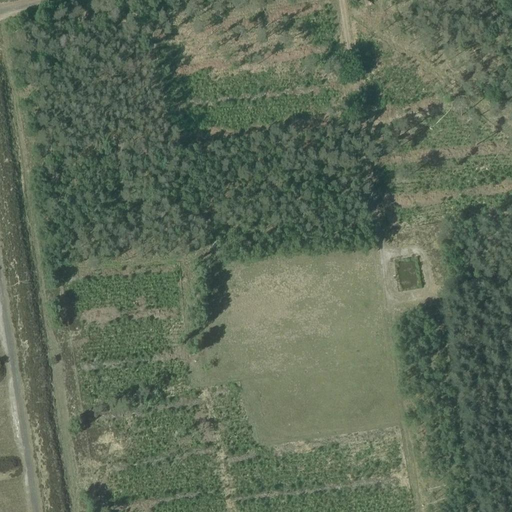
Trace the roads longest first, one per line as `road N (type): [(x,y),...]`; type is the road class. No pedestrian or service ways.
road 1 (track): [(341,0),(419,511)]
road 2 (track): [(35,511),(0,298)]
